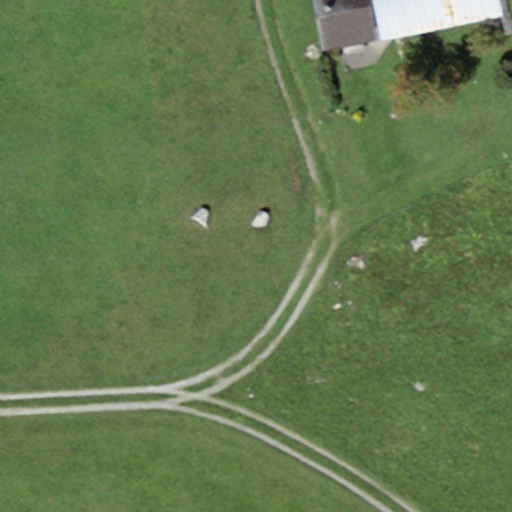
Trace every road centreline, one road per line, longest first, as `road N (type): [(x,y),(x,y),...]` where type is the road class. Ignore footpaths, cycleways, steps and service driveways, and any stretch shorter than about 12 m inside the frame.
road 1 (track): [(0,410),(170,401),(268,350),(314,273),(327,210),(320,154),(266,0)]
road 2 (track): [(170,401),(269,431),(340,466),(403,511)]
